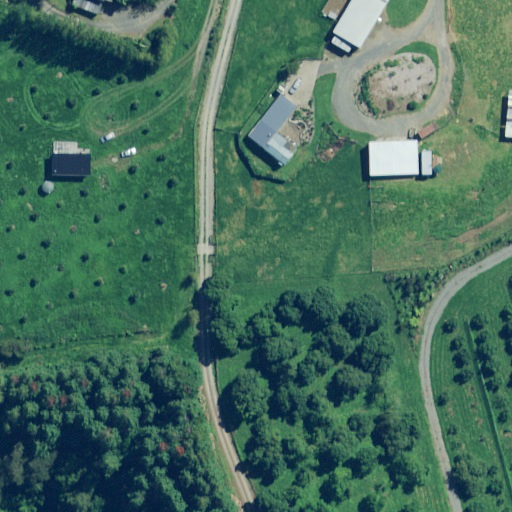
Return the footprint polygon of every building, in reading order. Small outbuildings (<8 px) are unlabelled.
[(75,0),(74,3),(99,13),(104,0),(109,0),(114,2),(115,0),(75,0)] [(391,0),(353,0),(335,31),(363,48),(391,0)] [(298,107),(282,94),(250,134),(287,165),(300,149),(278,131),(298,107)] [(362,171),(371,171),(371,173),(441,173),(441,175),(461,175),(489,167),(489,156),(446,156),(446,146),(435,146),(435,140),(371,141),(371,162),(362,162),(362,171)] [(327,157),(317,148),(311,155),(320,164),(327,157)]
